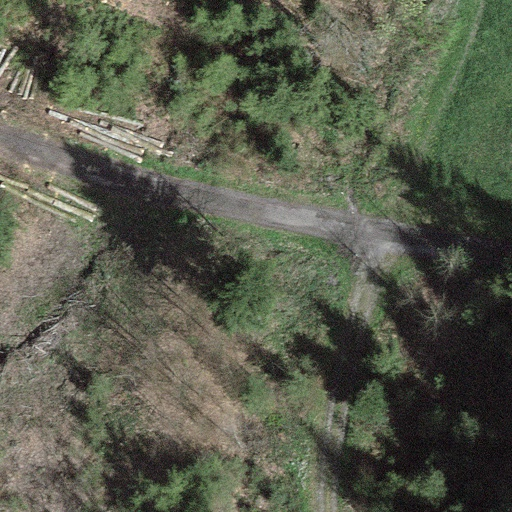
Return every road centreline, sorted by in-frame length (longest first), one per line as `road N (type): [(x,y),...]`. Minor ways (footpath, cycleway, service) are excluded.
road 1 (track): [(369,233),(0,123)]
road 2 (track): [(334,511),(369,233)]
road 3 (track): [(369,233),(511,258)]
